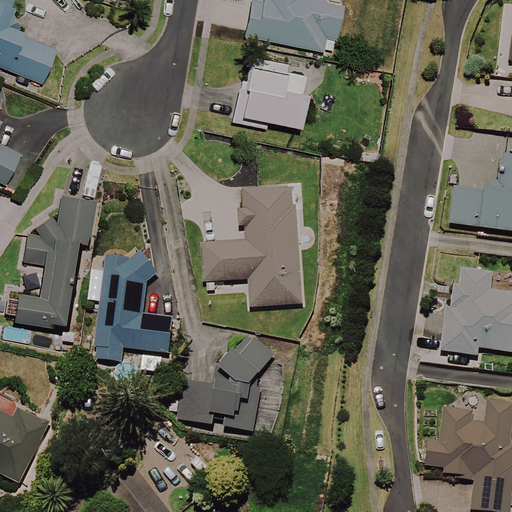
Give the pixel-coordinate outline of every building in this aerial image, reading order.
[(14,0),(0,0),(0,68),(38,86),(53,52),(25,40),(20,34),(12,30),(3,26),(14,0)] [(264,0),(264,3),(253,1),(246,38),(320,53),(322,41),(332,43),(339,10),(322,6),(323,0),(264,0)] [(285,66),(245,58),(232,124),(266,130),(267,124),(298,130),(304,97),(280,92),(285,66)] [(0,184),(4,186),(17,156),(0,148),(0,184)] [(511,159),(503,158),(499,195),(450,190),(446,226),(511,233),(511,159)] [(298,306),(290,188),(241,192),(245,244),(199,247),(202,284),(247,281),(249,309),(298,306)] [(53,225),(35,223),(34,237),(28,236),(24,263),(44,266),(40,298),(18,296),(15,326),(66,333),(77,247),(87,248),(92,204),(57,199),(53,225)] [(145,263),(102,259),(93,361),(121,364),(122,350),(169,354),(172,320),(140,317),(145,263)] [(490,275),(458,271),(456,288),(451,287),(448,311),(442,310),(437,353),(476,358),(477,350),(511,353),(511,295),(488,293),(490,275)] [(223,431),(252,436),(259,393),(250,392),(251,387),(273,360),(243,334),(219,362),(214,386),(186,381),(179,424),(208,429),(210,419),(225,421),(223,431)] [(161,359),(138,356),(136,374),(159,376),(161,359)] [(511,407),(485,404),(482,425),(471,424),(472,413),(440,410),(437,439),(429,439),(426,473),(473,478),(469,511),(507,511),(511,464),(511,446),(507,446),(511,407)] [(9,417),(0,413),(0,476),(20,486),(48,425),(13,409),(9,417)] [(167,511),(140,475),(110,498),(120,511),(167,511)]
